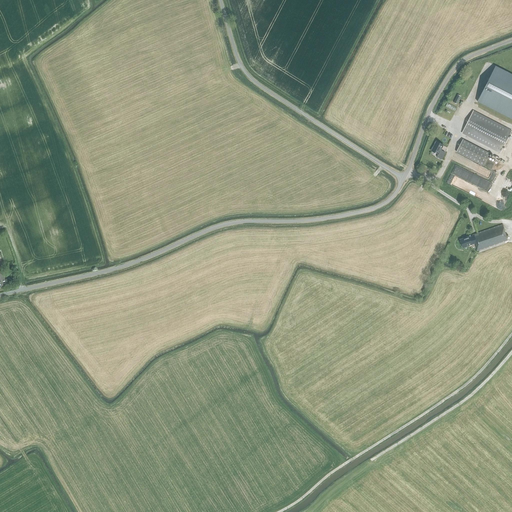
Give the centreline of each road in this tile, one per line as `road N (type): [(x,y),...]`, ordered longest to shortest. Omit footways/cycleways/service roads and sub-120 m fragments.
road 1 (unclassified): [(0,294),(118,267),(223,224),(374,209),(403,178)]
road 2 (unclassified): [(403,178),(245,72),(220,0)]
road 3 (unclassified): [(403,178),(455,66),(511,40)]
